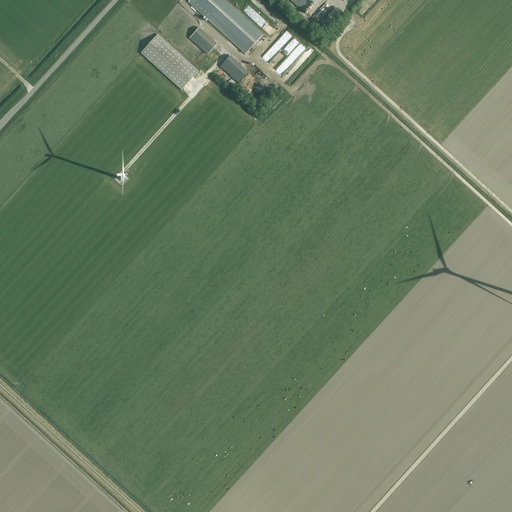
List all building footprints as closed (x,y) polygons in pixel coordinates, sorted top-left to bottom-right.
[(246,54),(263,35),(224,0),(190,0),(189,2),(246,54)] [(313,1),(311,0),(290,0),(303,12),(313,1)] [(251,17),(255,14),(248,6),(244,10),(251,17)] [(217,44),(199,27),(189,38),(207,55),(217,44)] [(198,71),(158,34),(141,53),(181,90),(198,71)] [(283,47),(291,40),(287,35),(279,42),(283,47)] [(281,68),(299,48),(295,45),(277,65),(281,68)] [(248,72),(230,56),(221,67),(238,83),(248,72)] [(219,68),(218,70),(227,78),(229,76),(219,68)]
